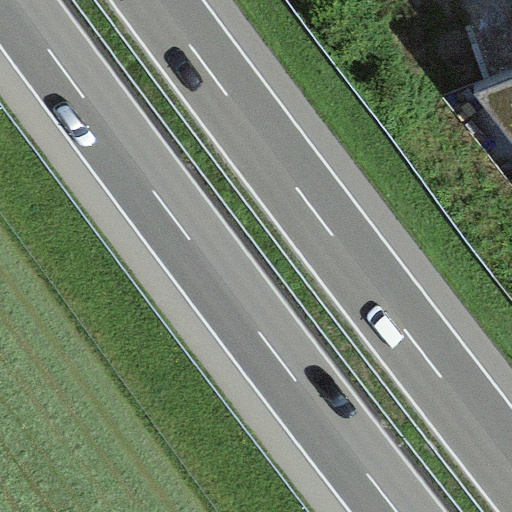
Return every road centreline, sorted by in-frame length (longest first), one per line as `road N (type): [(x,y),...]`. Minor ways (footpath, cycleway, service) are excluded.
road 1 (motorway): [(12,0),(397,511)]
road 2 (motorway): [(511,468),(157,0)]
